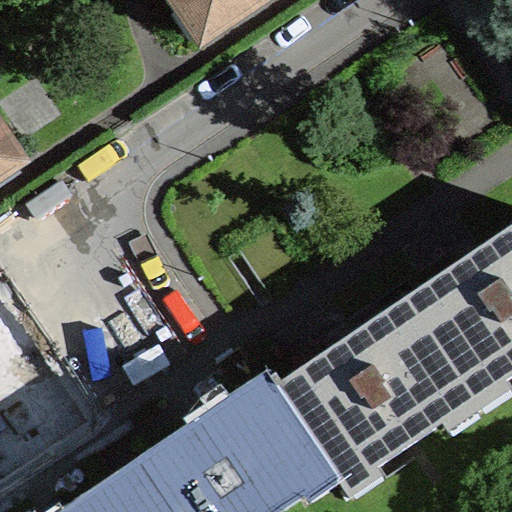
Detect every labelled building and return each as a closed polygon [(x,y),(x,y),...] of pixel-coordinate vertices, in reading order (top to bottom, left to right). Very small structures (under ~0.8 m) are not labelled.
[(174,0),(179,8),(188,2),(209,34),(260,0),(174,0)] [(0,174),(20,161),(0,130),(0,174)] [(511,226),(437,277),(404,299),(469,395),(500,374),(505,381),(511,375),(511,226)] [(469,395),(404,299),(310,362),(281,382),(275,374),(271,377),(335,473),(341,481),(372,461),(376,467),(443,423),(439,416),(469,395)] [(271,377),(268,373),(165,443),(127,468),(156,511),(277,511),(335,473),(271,377)] [(156,511),(127,468),(61,511),(156,511)]
